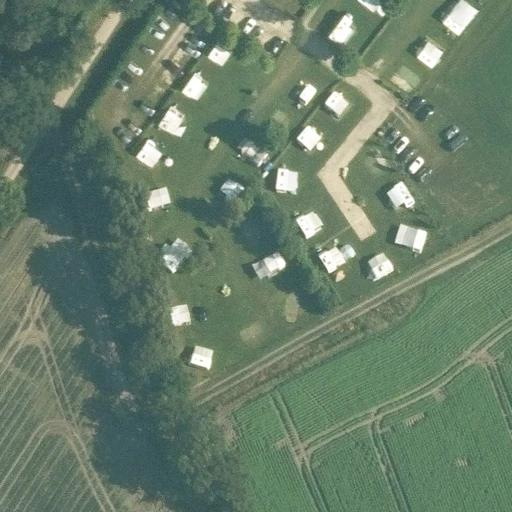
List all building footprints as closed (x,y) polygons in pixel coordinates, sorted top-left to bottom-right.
[(181,87),(196,97),(207,82),(192,71),(181,87)] [(292,96),(307,105),(316,90),(301,81),(292,96)] [(170,103),(158,120),(183,136),(194,119),(170,103)] [(279,110),(268,125),(282,136),(294,122),(279,110)] [(297,147),(316,155),(323,137),(304,130),(297,147)] [(145,139),(138,153),(162,165),(169,151),(145,139)] [(253,144),(244,156),(258,166),(267,154),(253,144)] [(377,179),(392,169),(380,150),(365,160),(377,179)] [(277,193),(307,195),(309,176),(279,174),(277,193)] [(229,180),(218,196),(233,206),(244,191),(229,180)] [(399,212),(413,203),(403,188),(389,198),(399,212)] [(142,211),(159,210),(158,195),(140,196),(142,211)] [(261,212),(244,222),(249,229),(253,227),(262,241),(274,233),(261,212)] [(410,228),(403,249),(421,255),(428,235),(410,228)] [(174,275),(185,261),(171,250),(160,264),(174,275)] [(249,349),(265,340),(257,324),(241,333),(249,349)]
